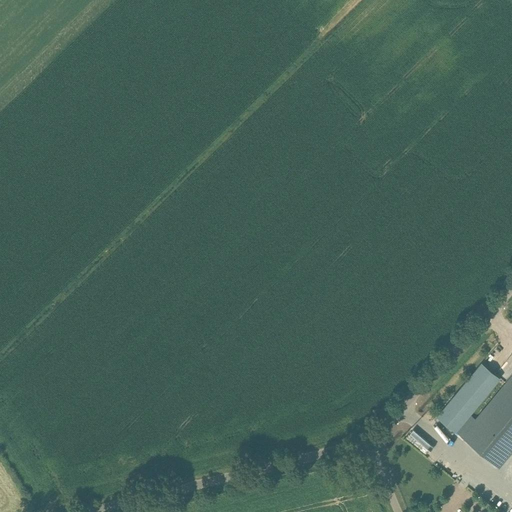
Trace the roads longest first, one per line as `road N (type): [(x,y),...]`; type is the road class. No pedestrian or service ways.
road 1 (unclassified): [(88,511),(368,443)]
road 2 (unclassified): [(368,443),(511,288)]
